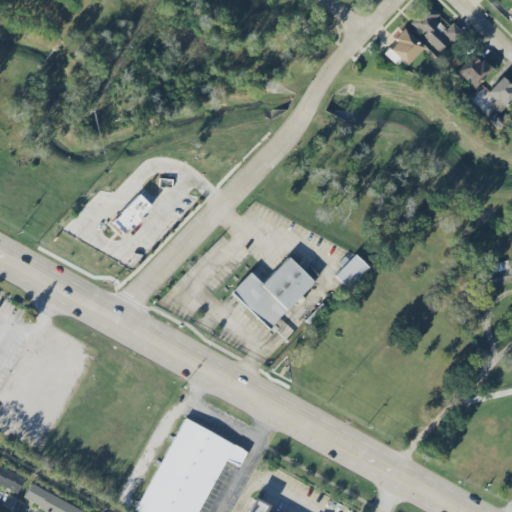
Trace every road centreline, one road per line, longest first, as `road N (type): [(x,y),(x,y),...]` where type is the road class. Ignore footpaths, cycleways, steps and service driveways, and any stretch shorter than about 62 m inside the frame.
road 1 (primary): [(0,250),(470,511)]
road 2 (residential): [(121,316),(399,0)]
